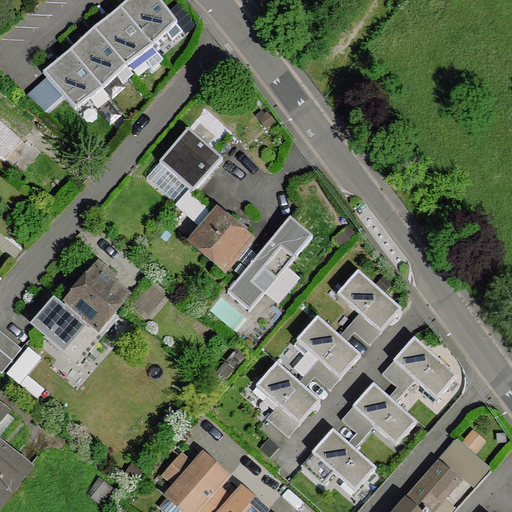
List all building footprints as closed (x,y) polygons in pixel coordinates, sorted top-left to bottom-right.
[(160,0),(129,0),(45,74),(85,123),(184,34),(160,0)] [(4,112),(0,116),(0,156),(18,173),(43,146),(4,112)] [(207,230),(221,215),(200,197),(230,163),(194,132),(151,181),(207,230)] [(262,243),(225,210),(221,215),(207,230),(195,244),(232,277),(262,243)] [(318,241),(294,220),(213,312),(248,343),(267,321),(256,311),(318,241)] [(145,298),(106,264),(44,334),(83,368),(145,298)] [(402,310),(360,273),(340,296),(382,333),(402,310)] [(362,356),(319,319),(299,342),(342,379),(362,356)] [(0,331),(0,374),(1,375),(22,350),(0,331)] [(459,378),(416,340),(396,363),(439,400),(459,378)] [(13,372),(28,382),(47,356),(33,345),(13,372)] [(321,402),(278,365),(258,388),(300,425),(321,402)] [(418,422),(375,385),(355,408),(398,445),(418,422)] [(0,403),(0,509),(2,511),(4,511),(40,471),(2,437),(18,419),(0,403)] [(473,430),(463,442),(476,453),(486,441),(473,430)] [(377,470),(335,433),(315,456),(357,493),(377,470)] [(181,483),(194,456),(182,450),(169,477),(181,483)] [(209,511),(238,479),(209,454),(172,498),(187,511),(209,511)] [(393,511),(433,511),(461,481),(440,462),(409,499),(406,497),(393,511)] [(273,511),(250,490),(229,511),(273,511)]
